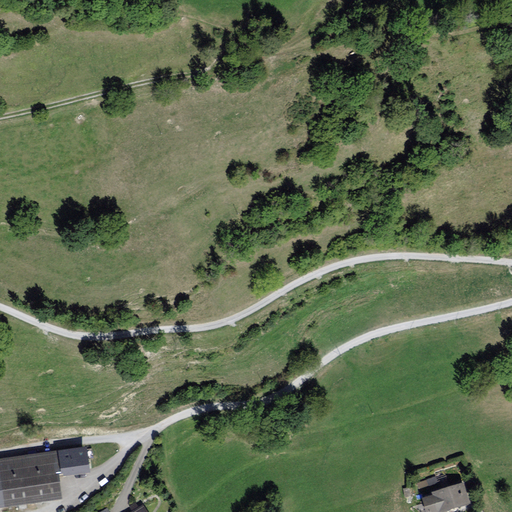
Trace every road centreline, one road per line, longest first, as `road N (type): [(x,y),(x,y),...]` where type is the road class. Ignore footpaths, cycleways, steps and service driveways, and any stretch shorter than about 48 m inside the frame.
road 1 (track): [(0,309),(64,334),(110,338),(210,326),(315,275),(376,257),(511,262)]
road 2 (track): [(231,39),(201,74),(0,117)]
